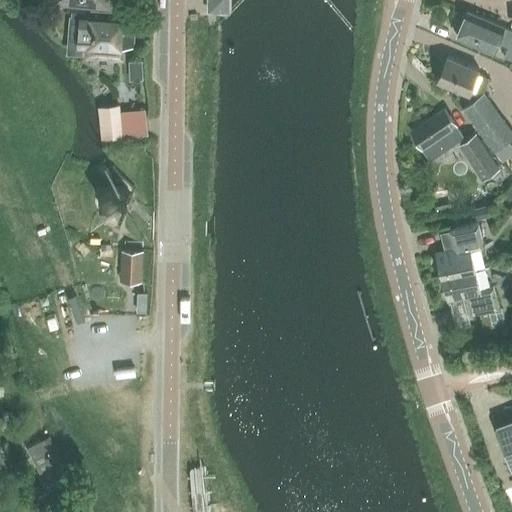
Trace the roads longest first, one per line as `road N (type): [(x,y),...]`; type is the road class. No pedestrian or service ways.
road 1 (tertiary): [(474,511),(434,395),(386,204),(381,103),(402,0)]
road 2 (residential): [(172,511),(179,0)]
